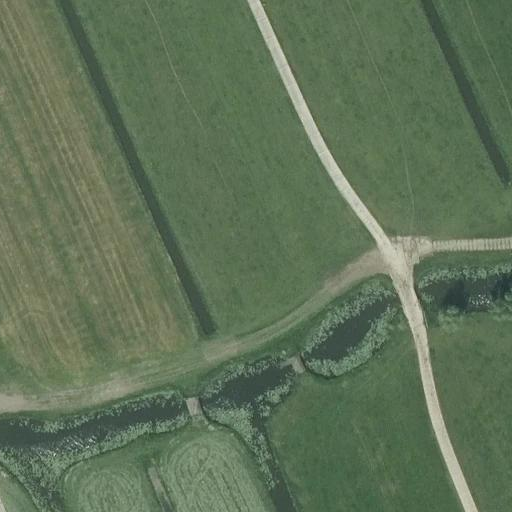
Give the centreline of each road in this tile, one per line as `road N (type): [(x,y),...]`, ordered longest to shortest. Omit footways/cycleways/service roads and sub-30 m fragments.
road 1 (track): [(0,393),(174,366),(261,326),(364,261),(395,257),(415,310),(430,399),(473,511)]
road 2 (track): [(254,0),(337,176),(395,257),(419,248),(511,243)]
